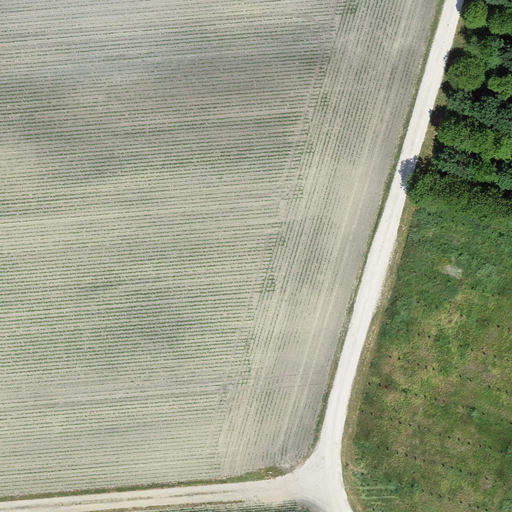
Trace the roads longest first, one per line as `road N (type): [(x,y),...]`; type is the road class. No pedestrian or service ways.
road 1 (track): [(453,0),(340,391),(324,487),(338,511)]
road 2 (track): [(32,511),(324,487)]
